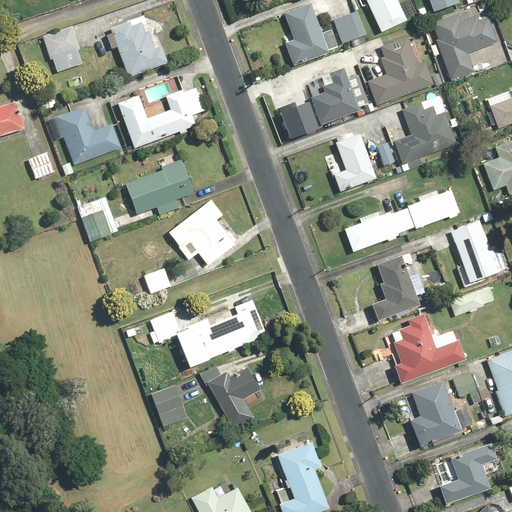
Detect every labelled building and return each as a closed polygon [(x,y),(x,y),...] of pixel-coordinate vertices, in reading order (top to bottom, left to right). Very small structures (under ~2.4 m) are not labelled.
[(395,0),(363,0),(379,32),(405,20),(395,0)] [(426,0),(432,13),(459,4),(457,0),(426,0)] [(312,4),(284,12),(292,41),(284,43),(290,65),(329,54),(328,49),(336,46),(332,30),(321,33),(312,4)] [(342,44),(350,41),(364,35),(365,34),(356,11),(333,20),(342,44)] [(110,50),(116,48),(128,77),(166,62),(146,14),(109,29),(110,34),(104,36),(110,50)] [(466,54),(496,42),(486,17),(478,20),(476,14),(460,20),(457,14),(429,26),(436,44),(428,47),(433,59),(438,57),(449,83),(474,73),(466,54)] [(73,28),(42,37),(48,60),(52,59),(56,73),(80,67),(75,50),(78,49),(73,28)] [(408,39),(379,48),(382,57),(379,58),(385,76),(366,81),(374,106),(442,85),(438,74),(429,77),(425,61),(416,64),(408,39)] [(324,92),(310,97),(320,126),(357,114),(356,110),(368,106),(357,74),(347,78),(344,69),(326,75),(329,84),(322,86),(324,92)] [(139,99),(118,107),(134,150),(195,126),(191,116),(204,111),(196,89),(183,94),(181,89),(164,96),(169,110),(146,118),(139,99)] [(495,129),(511,122),(511,90),(506,93),(507,95),(489,101),(490,105),(487,106),(495,129)] [(409,134),(392,142),(403,172),(421,166),(419,158),(456,145),(438,98),(400,112),(409,134)] [(305,101),(277,110),(286,138),(314,129),(305,101)] [(0,107),(0,136),(23,129),(15,103),(0,107)] [(73,166),(119,149),(110,124),(91,131),(89,125),(91,125),(84,107),(47,120),(54,140),(62,137),(73,166)] [(355,136),(353,130),(332,138),(344,170),(332,175),(338,193),(376,179),(367,155),(370,154),(363,133),(355,136)] [(497,158),(482,163),(492,191),(504,187),(508,198),(511,196),(511,140),(493,147),(497,158)] [(387,143),(375,148),(382,166),(394,162),(387,143)] [(50,152),(28,159),(35,180),(57,173),(50,152)] [(160,171),(125,184),(136,214),(154,208),(157,217),(178,209),(175,201),(193,195),(181,161),(159,169),(160,171)] [(398,236),(399,238),(407,235),(405,231),(413,228),(414,230),(447,218),(448,220),(456,217),(456,215),(458,214),(449,191),(437,195),(436,191),(416,198),(418,203),(406,207),(407,210),(391,215),(390,213),(379,217),(377,213),(358,219),(360,224),(343,230),(351,253),(387,240),(388,242),(395,239),(394,237),(398,236)] [(105,198),(77,208),(89,244),(117,235),(105,198)] [(220,216),(209,201),(167,234),(188,260),(197,253),(206,264),(232,244),(214,221),(220,216)] [(479,222),(450,232),(462,266),(456,268),(463,288),(485,280),(484,277),(507,269),(498,244),(488,248),(479,222)] [(403,257),(376,266),(382,283),(377,285),(382,300),(369,304),(374,322),(418,308),(403,257)] [(161,269),(142,277),(149,294),(168,286),(161,269)] [(495,302),(489,286),(448,301),(454,317),(495,302)] [(266,334),(251,300),(233,307),(236,313),(209,325),(206,318),(179,329),(171,311),(149,320),(154,331),(149,333),(153,344),(174,336),(187,367),(266,334)] [(399,386),(465,360),(457,340),(453,341),(449,331),(432,338),(423,314),(405,321),(407,327),(389,334),(392,342),(390,343),(399,365),(392,367),(399,386)] [(497,334),(487,336),(491,348),(500,345),(497,334)] [(511,351),(486,360),(496,390),(493,391),(503,418),(511,414),(511,351)] [(215,364),(198,374),(203,384),(206,383),(232,430),(254,417),(244,398),(262,388),(249,367),(229,378),(225,371),(221,374),(215,364)] [(470,373),(452,379),(458,397),(469,393),(473,404),(480,402),(470,373)] [(442,382),(411,394),(419,416),(408,421),(418,448),(462,432),(461,429),(469,426),(462,408),(453,411),(442,382)] [(173,384),(149,394),(162,426),(186,415),(173,384)] [(276,454),(287,486),(275,491),(279,502),(277,502),(280,511),(315,511),(328,508),(313,467),(319,465),(311,442),(276,454)] [(498,461),(492,443),(457,455),(458,459),(433,467),(439,486),(437,487),(443,504),(489,489),(481,466),(498,461)] [(211,487),(190,498),(197,511),(249,511),(236,488),(217,498),(211,487)]
